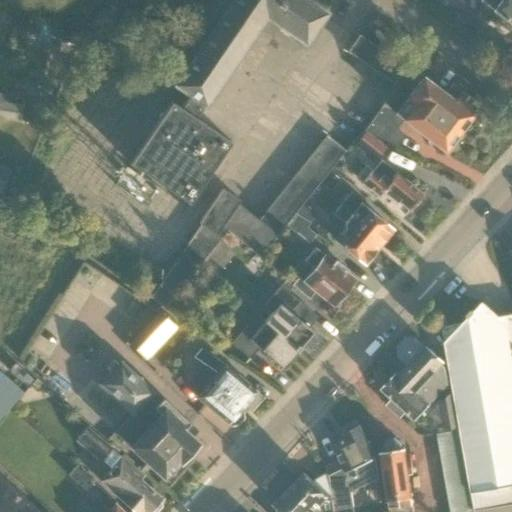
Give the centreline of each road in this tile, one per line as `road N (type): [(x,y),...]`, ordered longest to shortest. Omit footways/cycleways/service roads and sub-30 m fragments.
road 1 (tertiary): [(197,511),(511,174)]
road 2 (residential): [(511,85),(391,0)]
